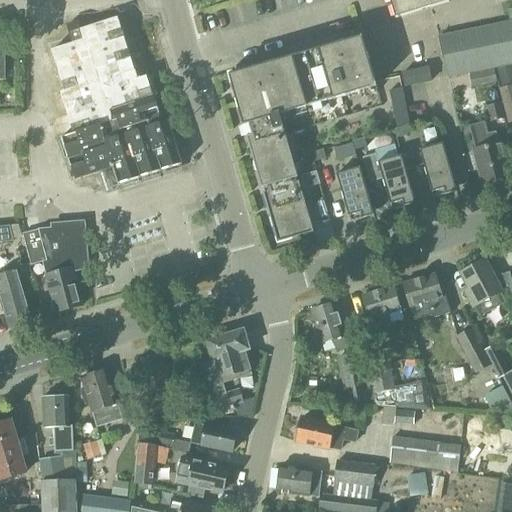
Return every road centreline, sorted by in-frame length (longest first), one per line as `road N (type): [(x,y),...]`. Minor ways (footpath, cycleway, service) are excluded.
road 1 (residential): [(33,2),(51,188),(73,203),(100,207),(221,179)]
road 2 (tertiary): [(0,366),(260,289)]
road 3 (tertiary): [(260,289),(511,218)]
road 4 (residential): [(247,511),(284,353),(260,289)]
road 5 (residential): [(186,58),(341,12)]
road 6 (residential): [(221,179),(186,58)]
